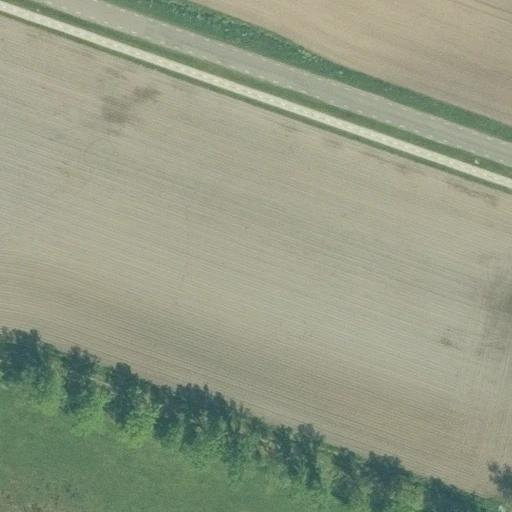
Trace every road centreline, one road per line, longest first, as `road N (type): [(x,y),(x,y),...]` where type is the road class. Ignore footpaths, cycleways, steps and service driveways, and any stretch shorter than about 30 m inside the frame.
road 1 (track): [(0,353),(460,511)]
road 2 (tertiary): [(511,153),(68,0)]
